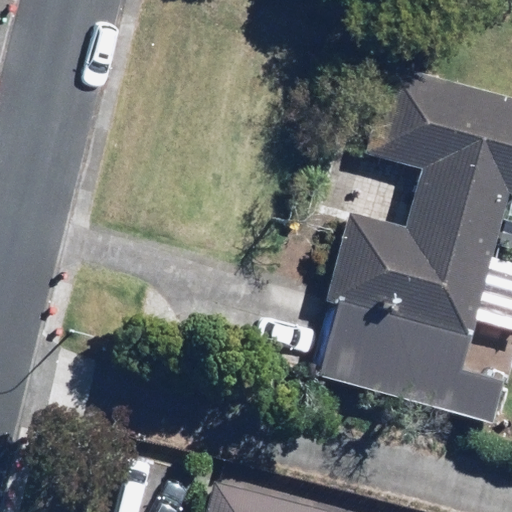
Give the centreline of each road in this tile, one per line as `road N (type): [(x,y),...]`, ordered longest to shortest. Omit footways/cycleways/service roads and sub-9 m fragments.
road 1 (unknown): [(0,354),(511,496)]
road 2 (residential): [(68,0),(0,280)]
